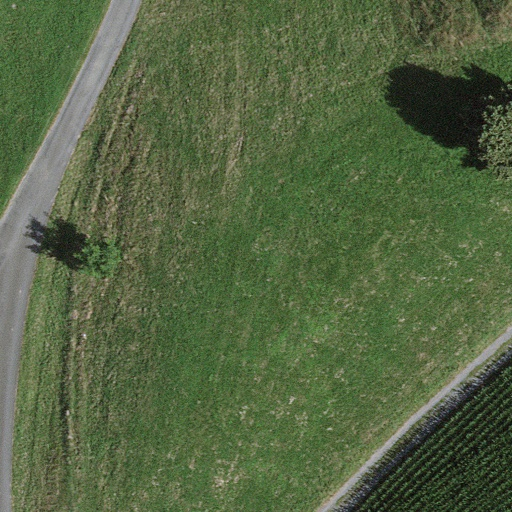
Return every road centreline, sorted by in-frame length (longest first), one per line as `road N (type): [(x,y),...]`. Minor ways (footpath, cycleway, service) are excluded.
road 1 (unclassified): [(0,273),(127,0)]
road 2 (track): [(511,341),(326,511)]
road 3 (track): [(17,246),(0,394)]
